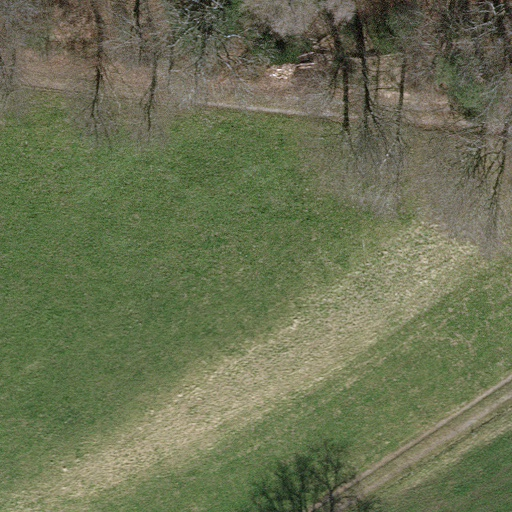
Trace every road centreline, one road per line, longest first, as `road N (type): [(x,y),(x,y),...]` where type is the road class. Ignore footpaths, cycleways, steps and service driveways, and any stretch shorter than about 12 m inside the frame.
road 1 (track): [(511,114),(400,112),(0,66)]
road 2 (track): [(327,511),(511,385)]
